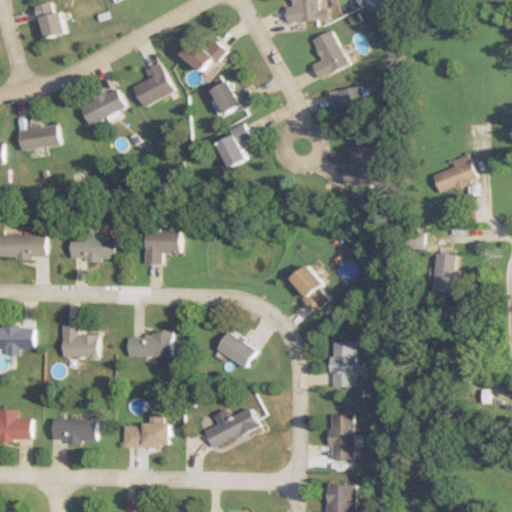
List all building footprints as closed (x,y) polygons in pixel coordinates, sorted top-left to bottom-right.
[(71,30),(56,0),(53,0),(37,8),(52,39),(71,30)] [(296,0),(297,4),(290,4),(291,21),(331,19),(331,8),(322,8),(322,0),(296,0)] [(315,39),(325,60),(316,64),(322,78),(351,65),(335,30),(315,39)] [(210,74),(230,50),(218,39),(210,49),(198,39),(186,54),(210,74)] [(147,105),(177,92),(165,63),(148,70),(152,79),(138,85),(147,105)] [(217,89),(230,117),(259,102),(253,89),(241,95),(234,81),(217,89)] [(334,107),(345,106),(347,121),(368,119),(364,86),(332,90),(334,107)] [(129,107),(119,87),(83,105),(93,125),(129,107)] [(62,145),(59,124),(20,129),(23,150),(62,145)] [(254,137),(247,124),(238,129),(240,133),(222,142),(235,169),(252,160),(243,142),(254,137)] [(349,184),(376,184),(376,147),(349,147),(349,184)] [(453,161),(455,166),(437,173),(443,191),(478,179),(470,155),(453,161)] [(165,263),(165,253),(184,253),(184,229),(149,229),(149,263),(165,263)] [(2,258),(49,258),(49,234),(2,234),(2,258)] [(120,259),(120,236),(74,236),(74,259),(120,259)] [(436,289),(455,291),(458,255),(440,253),(436,289)] [(323,285),(327,282),(312,262),(294,276),(317,309),(332,298),(323,285)] [(0,347),(9,347),(9,353),(20,353),(20,347),(36,347),(36,324),(0,324),(0,347)] [(81,333),(81,324),(65,324),(65,355),(100,355),(101,333),(81,333)] [(249,367),(261,349),(233,330),(221,348),(249,367)] [(175,331),(131,331),(131,355),(175,355),(175,331)] [(335,385),(357,385),(357,341),(335,341),(335,385)] [(21,408),(1,408),(1,416),(0,415),(0,438),(34,440),(35,416),(21,416),(21,408)] [(208,428),(216,446),(263,426),(256,408),(208,428)] [(356,413),(333,413),(333,458),(356,458),(356,413)] [(100,418),(57,418),(57,441),(100,441),(100,418)] [(175,422),(127,422),(127,446),(175,446),(175,422)] [(357,511),(358,484),(331,483),(330,511),(357,511)]
